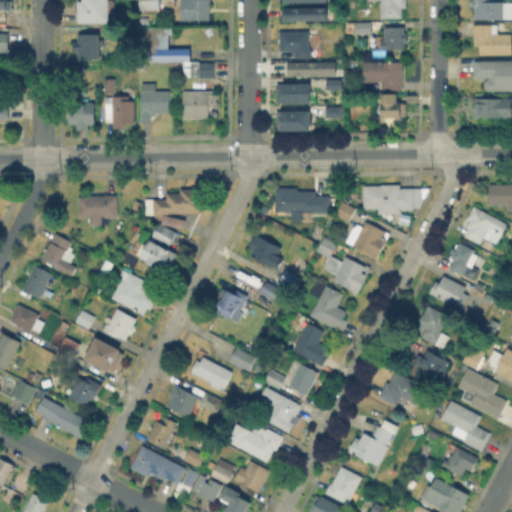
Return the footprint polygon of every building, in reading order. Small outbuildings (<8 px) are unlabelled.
[(108,0),(108,21),(78,21),(78,19),(64,20),(64,12),(78,12),(78,0),(108,0)] [(160,0),(161,7),(141,8),(141,0),(160,0)] [(210,0),(210,18),(182,18),(182,0),(210,0)] [(407,0),(407,6),(402,6),(399,16),(382,16),(381,0),(407,0)] [(511,3),(511,19),(475,20),(475,8),(472,8),(472,7),(469,7),(469,1),(472,1),(472,0),(491,0),(491,2),(505,2),(505,3),(511,3)] [(285,9),(329,9),(330,21),(286,22),(285,9)] [(357,34),(357,24),(371,24),(371,34),(357,34)] [(511,35),(511,55),(479,55),(480,47),(474,47),(474,25),(499,24),(499,35),(511,35)] [(399,47),(381,48),(381,39),(385,39),(385,26),(405,25),(405,41),(405,47),(399,47)] [(170,29),(170,49),(193,49),(193,62),(141,62),(141,29),(170,29)] [(310,29),(310,47),(311,46),(311,56),(295,57),(295,51),(291,51),(291,49),(280,49),(280,30),(310,29)] [(100,31),(100,57),(81,57),(81,33),(87,33),(87,30),(92,30),(92,31),(100,31)] [(0,57),(0,33),(11,33),(11,57),(0,57)] [(212,77),(197,77),(197,61),(212,61),(212,77)] [(511,62),(511,90),(486,92),(486,79),(474,80),(474,62),(511,62)] [(325,63),(325,74),(282,75),(281,64),(325,63)] [(402,81),(402,92),(381,91),(381,81),(363,81),(363,63),(402,63),(402,81)] [(323,78),(339,78),(339,88),(323,88),(323,78)] [(116,95),(106,95),(106,80),(116,80),(116,95)] [(156,82),(157,90),(170,89),(170,111),(152,112),(152,118),(143,118),(142,82),(156,82)] [(308,82),(309,102),(275,102),(274,82),(308,82)] [(207,104),(207,115),(181,116),(181,88),(210,88),(210,104),(207,104)] [(116,95),(128,95),(128,99),(135,99),(135,123),(125,123),(125,127),(114,127),(114,95),(116,95)] [(397,95),(397,104),(406,104),(406,118),(382,118),(382,95),(397,95)] [(511,99),(511,118),(473,119),(473,99),(511,99)] [(89,123),(89,128),(77,128),(77,123),(69,123),(69,101),(95,102),(94,123),(89,123)] [(317,109),(331,108),(331,117),(317,117),(317,109)] [(0,109),(10,110),(9,118),(0,118),(0,109)] [(300,113),(300,130),(272,130),(272,113),(300,113)] [(365,207),(364,184),(402,182),(402,189),(415,188),(416,207),(399,208),(400,213),(380,214),(380,206),(365,207)] [(511,211),(508,212),(508,205),(489,205),(488,194),(490,194),(490,185),(511,185),(511,211)] [(169,214),(154,214),(154,197),(167,197),(167,191),(181,191),(181,187),(201,186),(202,210),(169,211),(169,214)] [(330,195),(330,212),(276,210),(276,186),(298,186),(298,189),(316,190),(316,194),(330,195)] [(118,194),(119,216),(110,216),(111,222),(102,222),(102,223),(91,223),(91,215),(80,215),(79,196),(90,195),(118,194)] [(350,219),(363,225),(366,220),(391,232),(386,241),(388,242),(384,248),(382,247),(377,257),(371,255),(372,253),(346,240),(353,225),(347,222),(349,220),(336,213),(343,199),(356,206),(350,219)] [(507,222),(497,242),(484,236),(481,242),(466,235),(469,227),(467,226),(470,219),(468,217),(474,206),(507,222)] [(164,224),(166,214),(187,219),(185,228),(164,224)] [(164,224),(177,231),(170,244),(153,235),(160,221),(164,224)] [(70,245),(73,247),(71,251),(75,253),(70,262),(77,265),(72,274),(57,266),(57,264),(43,257),(46,250),(45,249),(46,246),(48,247),(56,232),(72,240),(70,245)] [(256,233),(260,235),(261,235),(283,246),(279,254),(284,257),(279,267),(250,253),(253,248),(250,246),(256,233)] [(332,253),(344,259),(346,255),(366,265),(367,263),(371,265),(357,293),(353,291),(353,289),(334,279),(337,273),(324,266),(330,255),(318,249),(325,235),(338,242),(332,253)] [(179,254),(170,270),(160,265),(159,267),(148,261),(149,259),(142,256),(151,238),(179,254)] [(459,241),(474,249),(467,264),(468,265),(464,274),(450,267),(454,258),(452,257),(454,251),(452,250),(454,246),(456,248),(459,241)] [(309,261),(301,275),(289,268),(297,254),(309,261)] [(46,288),(42,295),(41,294),(40,296),(24,288),(37,263),(53,271),(45,287),(46,288)] [(124,268),(130,272),(130,271),(150,280),(145,290),(157,296),(150,308),(148,307),(144,313),(112,296),(121,279),(119,277),(124,268)] [(301,276),(294,290),(278,282),(285,268),(301,276)] [(444,274),(467,285),(456,305),(430,292),(436,279),(440,282),(444,274)] [(277,285),(272,296),(259,290),(264,279),(277,285)] [(316,279),(326,285),(326,283),(344,293),(338,305),(347,310),(343,316),(347,319),(342,329),(337,327),(311,314),(320,296),(310,291),(316,279)] [(220,285),(232,291),(234,286),(246,292),(238,309),(241,310),(236,319),(214,308),(218,300),(214,298),(220,285)] [(19,303),(40,313),(31,330),(22,325),(22,326),(17,324),(18,323),(11,319),(14,313),(12,313),(17,304),(18,304),(19,303)] [(449,335),(443,346),(421,335),(425,328),(418,324),(429,304),(449,315),(441,331),(449,335)] [(138,317),(135,323),(136,324),(132,334),(130,333),(127,339),(118,334),(117,335),(104,329),(107,322),(110,323),(118,307),(138,317)] [(96,315),(89,327),(76,320),(83,308),(96,315)] [(328,354),(323,364),(293,348),(308,321),(325,330),(319,341),(328,345),(324,352),(328,354)] [(0,337),(4,330),(22,341),(8,366),(7,365),(6,367),(0,364),(0,337)] [(81,342),(72,359),(58,352),(67,335),(81,342)] [(125,352),(115,370),(111,368),(110,370),(85,357),(97,335),(122,348),(121,350),(125,352)] [(237,347),(257,357),(250,371),(230,361),(237,347)] [(483,354),(476,367),(463,360),(470,347),(483,354)] [(427,348),(451,360),(443,376),(439,374),(435,382),(415,372),(419,364),(414,362),(419,353),(423,356),(427,348)] [(507,349),(511,351),(511,381),(493,371),(494,368),(489,366),(490,362),(487,361),(493,350),(504,356),(507,349)] [(204,355),(233,370),(224,387),(220,385),(219,388),(211,384),(213,381),(192,370),(198,358),(202,360),(204,355)] [(320,371),(313,385),(311,385),(307,393),(289,383),(300,361),(320,371)] [(507,399),(499,416),(481,407),(485,398),(459,385),(468,366),(499,382),(493,392),(507,399)] [(286,375),(280,387),(264,378),(270,367),(286,375)] [(426,385),(417,403),(401,394),(397,404),(379,395),(389,381),(395,369),(426,385)] [(80,375),(87,379),(89,376),(102,383),(94,398),(91,397),(87,403),(70,394),(80,375)] [(37,387),(29,402),(13,393),(21,378),(37,387)] [(199,395),(188,415),(167,404),(172,396),(169,395),(176,382),(199,395)] [(266,387),(300,405),(291,421),(295,423),(290,432),(267,419),(272,408),(269,406),(272,401),(261,395),(266,387)] [(223,400),(217,411),(200,402),(206,390),(223,400)] [(45,396),(94,423),(85,440),(36,413),(45,396)] [(491,431),(482,449),(464,439),(468,431),(441,417),(451,398),(482,415),(477,424),(491,431)] [(166,415),(177,421),(165,444),(148,435),(157,418),(163,421),(166,415)] [(237,422),(252,430),(256,423),(266,428),(267,426),(284,435),(277,448),(274,447),(267,460),(228,439),(237,422)] [(424,430),(418,432),(416,424),(423,423),(424,430)] [(395,433),(379,464),(350,449),(357,435),(361,437),(364,431),(372,435),(378,424),(395,433)] [(187,466),(179,482),(166,476),(165,478),(152,471),(150,475),(132,466),(143,444),(187,466)] [(478,456),(471,469),(466,466),(462,475),(442,464),(446,457),(449,459),(457,444),(478,456)] [(191,449),(205,457),(199,468),(184,460),(191,449)] [(0,456),(16,464),(14,469),(12,468),(2,487),(0,485),(0,456)] [(233,470),(227,482),(211,473),(220,456),(235,465),(233,470)] [(251,458),(270,469),(259,490),(235,478),(239,470),(236,469),(238,465),(240,466),(241,465),(246,467),(251,458)] [(363,476),(349,502),(327,490),(332,481),(333,482),(342,465),(363,476)] [(216,479),(223,483),(218,493),(214,499),(196,489),(204,473),(216,479)] [(437,476),(469,493),(459,511),(449,511),(440,507),(441,506),(422,496),(428,483),(432,485),(437,476)] [(251,501),(244,511),(227,511),(226,511),(231,501),(221,495),(227,484),(241,491),(240,495),(251,501)] [(49,499),(42,511),(22,511),(34,491),(49,499)] [(318,493),(321,495),(321,494),(342,505),(340,507),(344,509),(342,511),(312,511),(313,511),(310,510),(318,493)]
